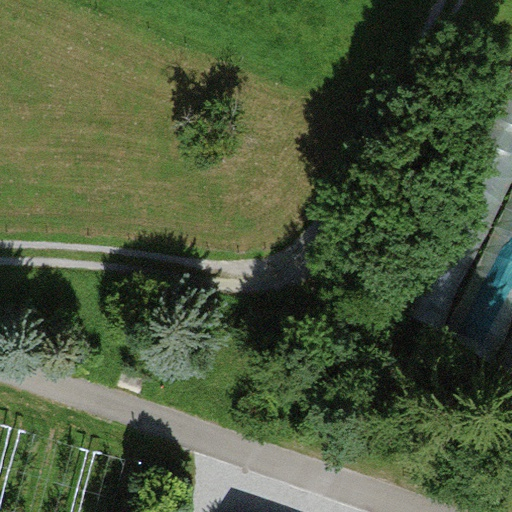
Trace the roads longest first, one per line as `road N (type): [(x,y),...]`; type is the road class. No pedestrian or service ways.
road 1 (track): [(461,0),(370,178),(318,256),(296,269),(253,278),(0,248)]
road 2 (unclassified): [(409,511),(0,374)]
